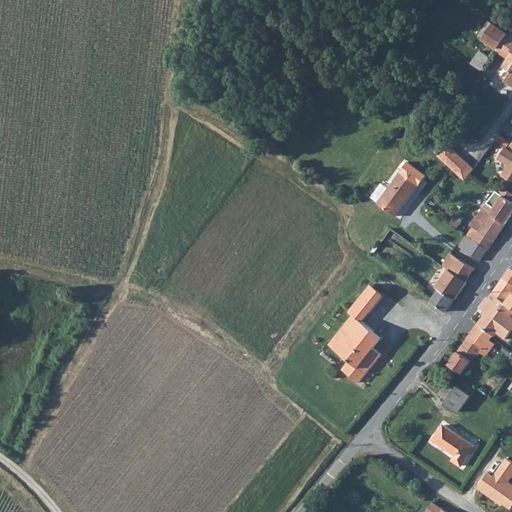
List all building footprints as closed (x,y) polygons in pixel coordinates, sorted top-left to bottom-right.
[(474,39),(492,53),(501,41),(502,39),(484,26),(474,39)] [(511,44),(511,39),(505,35),(502,39),(501,41),(504,43),(510,47),(511,44)] [(511,48),(510,47),(504,43),(497,53),(506,58),(499,69),(506,73),(505,76),(500,82),(501,85),(509,90),(511,90),(511,48)] [(468,63),(473,67),(478,70),(478,71),(485,63),(474,55),(468,63)] [(463,185),(472,173),(447,147),(436,157),(451,172),(463,185)] [(499,177),(511,185),(511,154),(503,149),(496,160),(506,167),(499,177)] [(419,186),(401,172),(389,189),(378,202),(378,203),(395,216),(419,186)] [(382,183),(371,197),(378,202),(389,189),(382,183)] [(511,195),(500,187),(495,194),(511,205),(511,195)] [(511,205),(495,194),(485,207),(492,215),(491,217),(504,227),(511,214),(511,205)] [(491,217),(492,215),(485,207),(469,229),(473,232),(474,230),(476,227),(479,229),(477,233),(479,234),(491,217)] [(479,234),(477,233),(474,230),(473,232),(466,240),(472,242),(478,245),(484,249),(487,252),(504,227),(491,217),(479,234)] [(459,249),(479,265),(487,252),(484,249),(478,245),(472,242),(466,240),(459,249)] [(451,273),(466,284),(474,272),(452,256),(444,268),(451,273)] [(511,272),(510,271),(491,297),(502,305),(511,311),(511,272)] [(443,293),(435,303),(433,305),(447,315),(467,285),(466,284),(451,273),(439,290),(443,293)] [(331,345),(341,353),(367,325),(365,323),(387,296),(374,286),(352,312),(356,316),(331,345)] [(502,305),(491,297),(488,300),(496,307),(495,309),(498,311),(502,305)] [(487,299),(478,312),(485,317),(511,334),(511,333),(511,321),(498,311),(495,309),(496,307),(488,300),(487,299)] [(506,343),(511,334),(485,317),(469,342),(484,352),(483,355),(488,359),(495,348),(490,344),(493,340),(494,341),(497,337),(506,343)] [(376,333),(367,325),(341,353),(349,361),(342,369),(359,384),(382,357),(375,350),(367,343),(376,333)] [(367,343),(375,350),(384,340),(376,333),(367,343)] [(451,369),(464,377),(477,358),(479,360),(483,355),(484,352),(469,342),(451,369)] [(456,394),(454,392),(449,387),(441,397),(449,403),(456,394)] [(456,394),(449,403),(446,405),(460,415),(472,400),(459,390),(456,394)] [(432,440),(440,447),(448,438),(452,434),(443,427),(432,440)] [(470,447),(452,434),(448,438),(466,451),(470,447)] [(466,451),(448,438),(440,447),(458,460),(466,451)] [(466,451),(458,460),(462,463),(469,454),(466,451)] [(484,475),(474,490),(488,500),(489,498),(507,510),(511,502),(511,488),(504,482),(511,470),(511,465),(502,459),(489,478),(484,475)] [(440,511),(426,503),(420,511),(440,511)]
